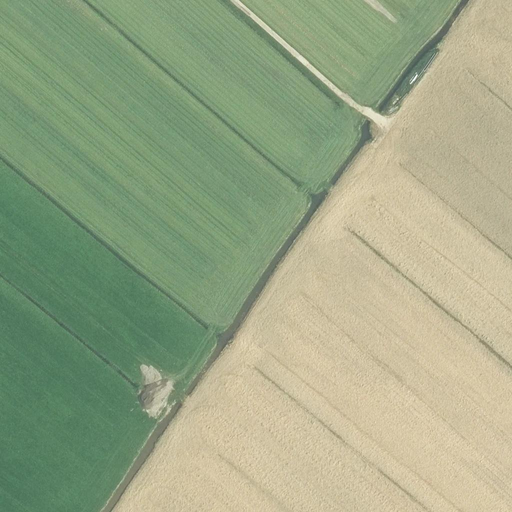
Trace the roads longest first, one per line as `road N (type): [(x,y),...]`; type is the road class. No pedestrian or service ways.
road 1 (track): [(388,126),(234,0)]
road 2 (track): [(374,145),(479,0)]
